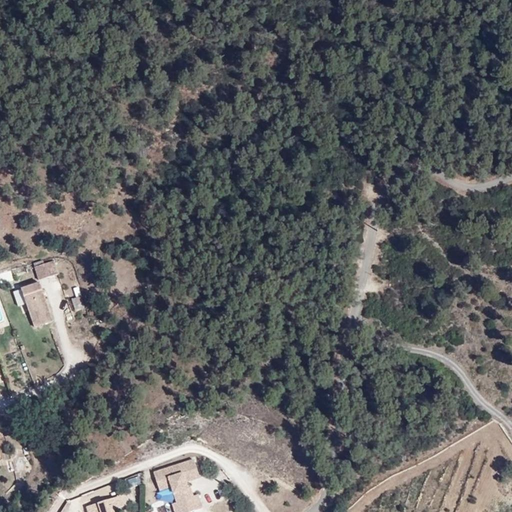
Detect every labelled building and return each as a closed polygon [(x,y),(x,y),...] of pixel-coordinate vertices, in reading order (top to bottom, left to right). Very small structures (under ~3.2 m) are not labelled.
[(28,240),(17,244),(20,257),(32,254),(28,240)] [(20,257),(17,244),(9,246),(13,260),(20,257)] [(54,260),(33,267),(38,280),(58,273),(54,260)] [(14,262),(0,267),(0,286),(6,307),(26,300),(14,262)] [(75,311),(85,307),(80,294),(70,298),(75,311)] [(181,501),(183,511),(193,511),(203,509),(198,494),(190,497),(186,482),(200,477),(194,459),(154,474),(160,492),(173,487),(178,502),(181,501)] [(67,467),(57,473),(60,478),(70,472),(67,467)] [(127,480),(130,488),(140,484),(137,476),(127,480)] [(155,505),(174,511),(183,511),(181,501),(178,502),(150,492),(155,505)] [(109,511),(119,509),(116,498),(79,511),(78,511),(109,511)]
